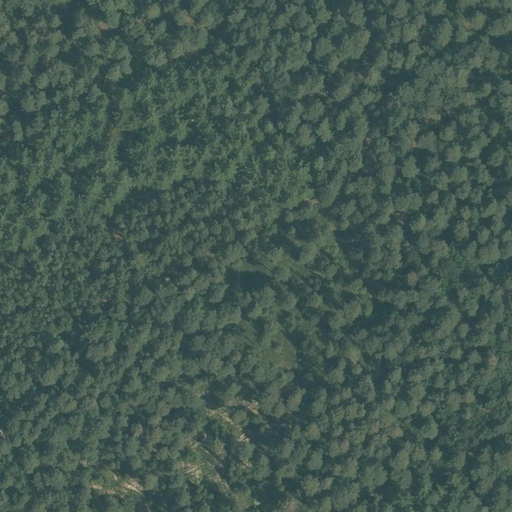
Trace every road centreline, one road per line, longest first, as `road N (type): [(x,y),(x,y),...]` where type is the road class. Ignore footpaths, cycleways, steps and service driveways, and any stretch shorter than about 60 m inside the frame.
road 1 (track): [(0,377),(309,205),(361,297),(511,225)]
road 2 (track): [(361,297),(486,511)]
road 3 (track): [(224,50),(309,205)]
